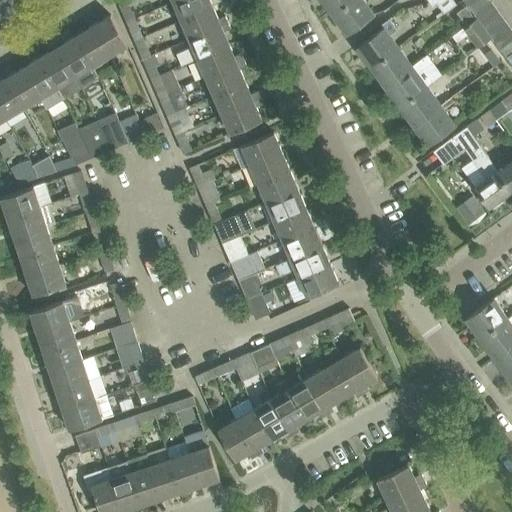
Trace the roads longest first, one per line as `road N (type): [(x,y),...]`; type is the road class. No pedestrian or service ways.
road 1 (residential): [(413,304),(265,0)]
road 2 (residential): [(65,511),(0,315)]
road 3 (residential): [(281,466),(391,399),(425,399)]
road 4 (residential): [(511,234),(413,304)]
road 5 (residential): [(464,511),(428,436),(425,399)]
